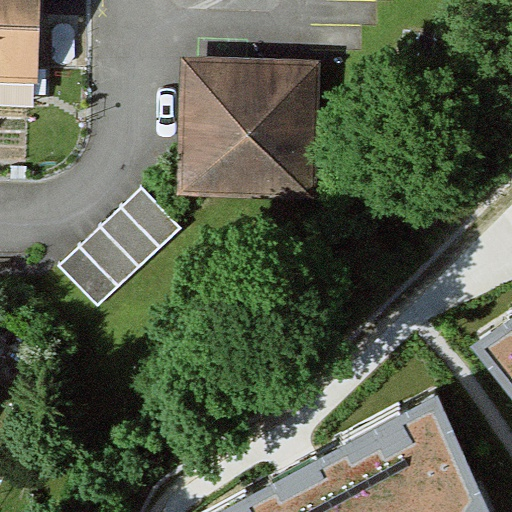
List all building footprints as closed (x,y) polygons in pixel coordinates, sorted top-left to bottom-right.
[(0,0),(0,95),(46,98),(50,0),(0,0)] [(315,48),(171,44),(168,183),(311,187),(315,48)] [(176,224),(132,179),(52,255),(95,300),(176,224)] [(511,315),(469,347),(511,399),(511,315)] [(489,511),(433,388),(200,511),(489,511)]
